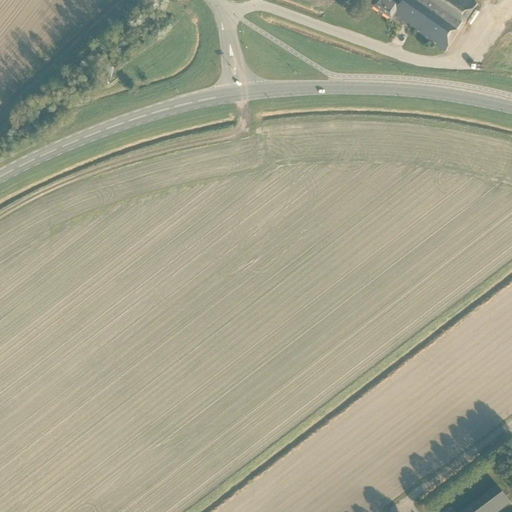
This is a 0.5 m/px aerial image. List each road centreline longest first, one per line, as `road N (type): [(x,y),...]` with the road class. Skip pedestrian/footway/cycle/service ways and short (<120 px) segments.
road 1 (track): [(240,93),(239,133),(125,160),(0,215)]
road 2 (primary): [(511,109),(390,89),(240,93)]
road 3 (primary): [(0,176),(143,115),(240,93)]
